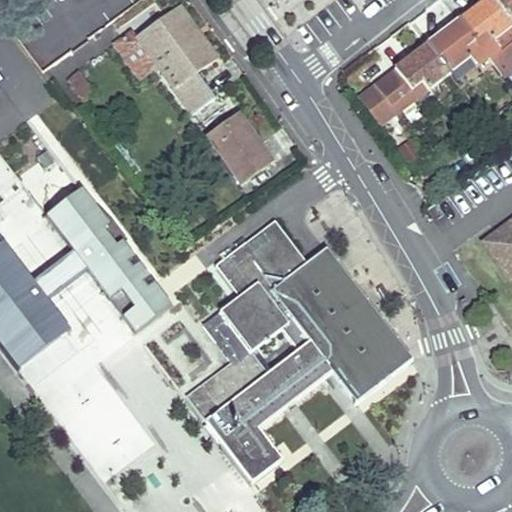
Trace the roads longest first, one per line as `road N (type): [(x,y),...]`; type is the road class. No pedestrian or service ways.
road 1 (residential): [(421,281),(240,0)]
road 2 (residential): [(485,413),(456,334),(421,281)]
road 3 (residential): [(421,281),(443,366),(440,421)]
